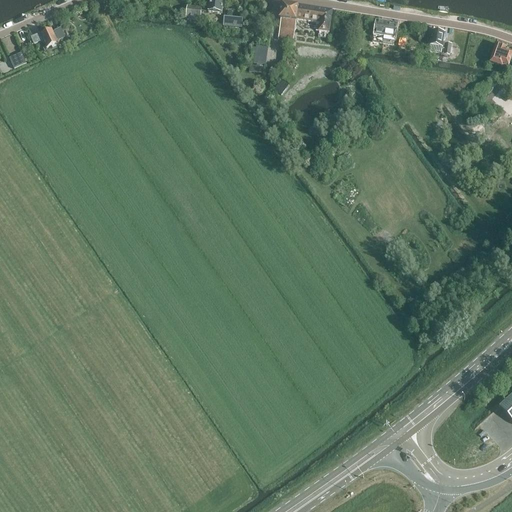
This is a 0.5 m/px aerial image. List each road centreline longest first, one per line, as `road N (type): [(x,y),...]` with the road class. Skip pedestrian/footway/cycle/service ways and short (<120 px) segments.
road 1 (unclassified): [(304,0),(511,39)]
road 2 (primary): [(511,341),(403,430)]
road 3 (primary): [(388,440),(279,511)]
